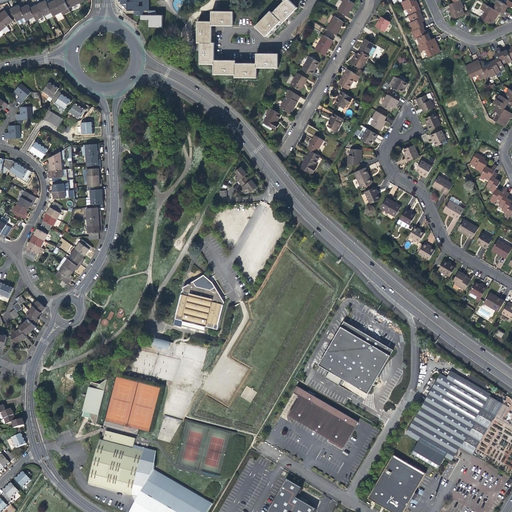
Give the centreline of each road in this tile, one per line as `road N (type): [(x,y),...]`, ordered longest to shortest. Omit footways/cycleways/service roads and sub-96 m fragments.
road 1 (secondary): [(511,373),(401,290),(304,203),(233,118),(136,46)]
road 2 (secondary): [(134,71),(173,83),(230,125),(300,210),(396,298)]
road 3 (residential): [(396,298),(411,327),(410,382),(346,497)]
road 4 (residential): [(511,284),(446,246),(418,189),(392,174),(382,151),(387,141)]
road 5 (residential): [(370,0),(283,149)]
road 6 (residential): [(112,147),(113,218),(80,285)]
road 7 (secondary): [(396,298),(511,383)]
road 8 (residential): [(11,253),(43,189),(30,161),(0,147)]
